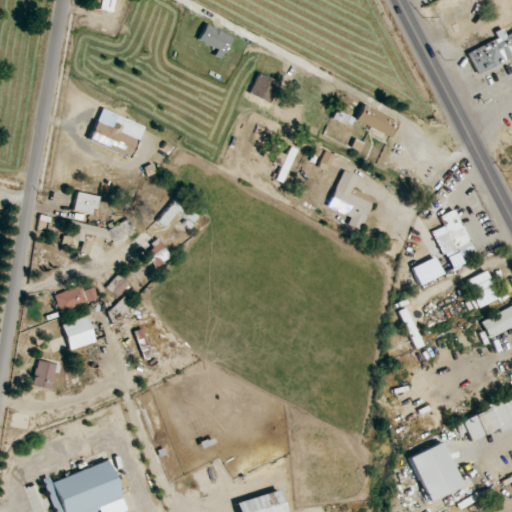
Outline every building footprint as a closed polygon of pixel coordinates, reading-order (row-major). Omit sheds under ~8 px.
[(100,0),(99,10),(112,12),(113,0),(100,0)] [(231,36),(204,25),(198,41),(216,48),(213,56),(221,60),(231,36)] [(476,75),(511,57),(511,32),(505,36),(501,28),(493,32),(496,38),(465,53),(476,75)] [(248,94),(268,103),(277,82),(258,73),(248,94)] [(389,138),(397,121),(363,105),(355,121),(389,138)] [(95,120),(88,142),(131,157),(142,127),(123,120),(120,129),(95,120)] [(331,154),(322,152),(318,168),(327,170),(331,154)] [(372,198),(352,190),(357,177),(341,171),(326,208),(350,218),(347,225),(359,230),(372,198)] [(72,211),(94,215),(97,197),(76,192),(72,211)] [(163,227),(176,212),(185,220),(182,223),(188,229),(198,217),(174,199),(156,221),(163,227)] [(432,231),(449,270),(475,258),(453,210),(438,217),(443,226),(432,231)] [(134,230),(128,219),(106,231),(111,242),(134,230)] [(89,255),(91,245),(101,247),(105,228),(70,222),(67,238),(82,241),(80,253),(89,255)] [(172,261),(159,240),(143,251),(157,271),(172,261)] [(497,300),(487,272),(466,279),(476,307),(497,300)] [(116,298),(129,284),(118,274),(105,288),(116,298)] [(58,312),(97,300),(94,287),(80,291),(79,287),(53,294),(58,312)] [(511,304),(479,322),(488,339),(511,325),(511,304)] [(61,324),(69,350),(94,342),(86,316),(61,324)] [(143,358),(153,354),(143,328),(132,332),(143,358)] [(511,426),(511,395),(452,420),(459,435),(466,432),(469,441),(497,430),(498,432),(511,426)] [(407,457),(426,502),(460,487),(441,442),(407,457)] [(44,483),(53,511),(94,511),(122,502),(108,461),(44,483)] [(120,494),(128,491),(123,478),(115,481),(120,494)] [(234,503),(236,511),(284,511),(278,490),(234,503)]
